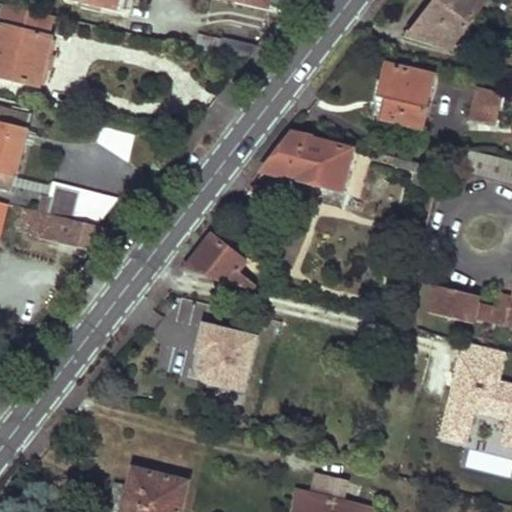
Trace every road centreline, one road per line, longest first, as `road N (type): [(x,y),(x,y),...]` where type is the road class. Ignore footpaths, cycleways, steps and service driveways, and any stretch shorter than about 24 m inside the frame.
road 1 (secondary): [(0,447),(347,0)]
road 2 (residential): [(511,208),(474,202),(447,225),(459,261),(473,267),(511,250)]
